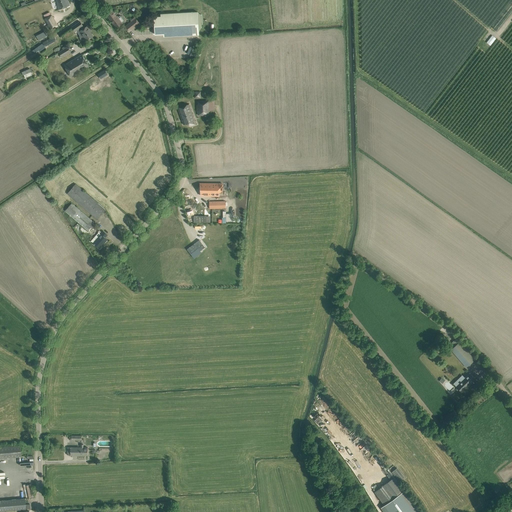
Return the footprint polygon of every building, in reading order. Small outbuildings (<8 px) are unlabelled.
[(67,0),(55,0),(59,10),(69,6),(67,0)] [(118,18),(118,17),(117,18),(112,10),(106,15),(116,28),(123,23),(122,23),(124,22),(124,20),(122,16),(120,16),(118,18)] [(198,12),(158,14),(158,17),(154,17),(155,35),(199,32),(198,12)] [(44,19),(50,30),(58,27),(51,15),(44,19)] [(140,24),(137,21),(134,23),(132,21),(125,27),(129,32),(140,24)] [(79,31),(86,41),(93,36),(90,33),(91,32),(87,26),(84,28),(83,26),(80,22),(72,27),(75,32),(78,30),(79,31)] [(45,31),(36,36),(39,41),(47,36),(45,31)] [(492,35),(487,43),(491,45),(496,37),(492,35)] [(52,37),(43,42),(45,47),(54,42),(52,37)] [(59,52),(62,57),(70,51),(68,47),(59,52)] [(75,58),(82,70),(89,66),(82,54),(75,58)] [(82,70),(75,58),(64,65),(71,77),(82,70)] [(103,77),(102,75),(106,73),(105,70),(98,75),(101,79),(103,77)] [(181,118),(192,114),(189,104),(178,108),(181,118)] [(181,118),(184,125),(188,123),(189,126),(196,124),(192,114),(181,118)] [(200,184),(199,182),(193,182),(193,188),(200,188),(200,195),(219,196),(219,191),(223,191),(223,188),(226,189),(226,184),(200,184)] [(105,211),(106,210),(76,184),(67,194),(97,220),(103,213),(105,214),(106,212),(105,211)] [(191,191),(183,196),(191,208),(199,203),(191,191)] [(72,203),(64,210),(88,231),(95,223),(72,203)] [(105,238),(107,235),(102,230),(100,233),(101,234),(93,243),(99,248),(107,240),(105,238)] [(444,334),(440,337),(447,345),(450,342),(444,334)] [(450,349),(466,368),(475,360),(456,338),(448,346),(450,349)] [(470,373),(456,386),(461,392),(475,379),(470,373)] [(314,421),(319,426),(323,422),(318,417),(314,421)] [(81,445),(81,447),(67,447),(67,455),(87,455),(87,447),(83,447),(83,445),(81,445)] [(0,447),(0,458),(21,456),(20,446),(0,447)] [(404,477),(397,468),(392,472),(399,482),(404,477)] [(384,505),(404,490),(395,477),(375,492),(384,505)] [(420,511),(404,490),(381,508),(383,511),(420,511)] [(0,511),(25,509),(25,499),(0,500),(0,511)]
